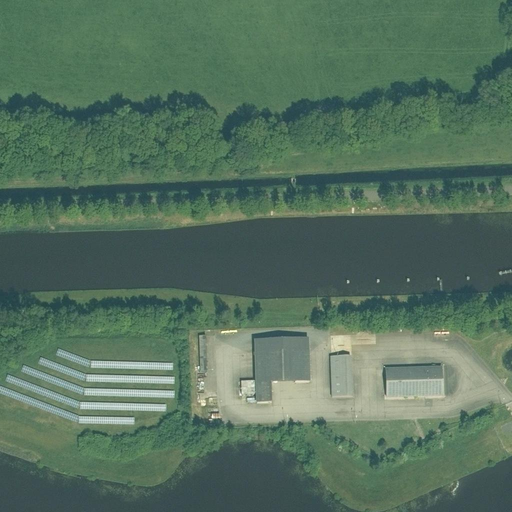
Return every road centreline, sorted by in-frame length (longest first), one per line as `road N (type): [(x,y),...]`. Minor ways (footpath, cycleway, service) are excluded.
road 1 (track): [(511,108),(262,148),(0,155)]
road 2 (unclassified): [(0,209),(511,190)]
road 3 (unknown): [(364,344),(249,339),(223,361),(223,382),(230,402),(249,416),(372,408)]
road 4 (unknown): [(372,408),(498,396),(437,355),(364,344)]
